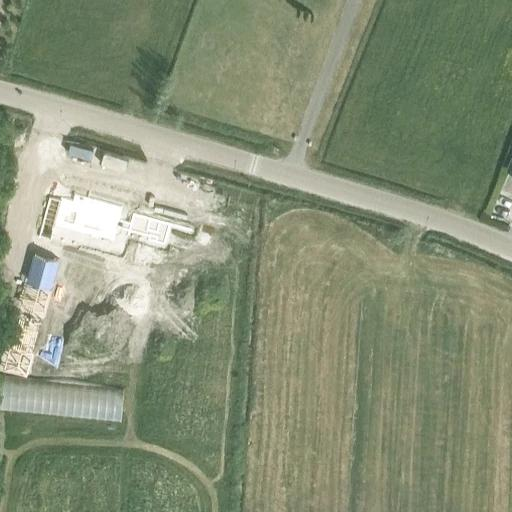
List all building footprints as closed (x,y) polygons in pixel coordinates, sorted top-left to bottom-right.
[(52,191),(45,218),(105,235),(108,221),(119,224),(118,229),(156,239),(162,218),(124,207),(121,218),(110,215),(114,201),(65,187),(63,194),(52,191)] [(58,295),(62,246),(16,243),(12,291),(58,295)] [(138,282),(137,243),(125,243),(126,283),(138,282)] [(130,295),(5,296),(6,326),(130,325),(130,295)] [(0,382),(127,395),(130,367),(2,355),(0,380),(0,382)]
